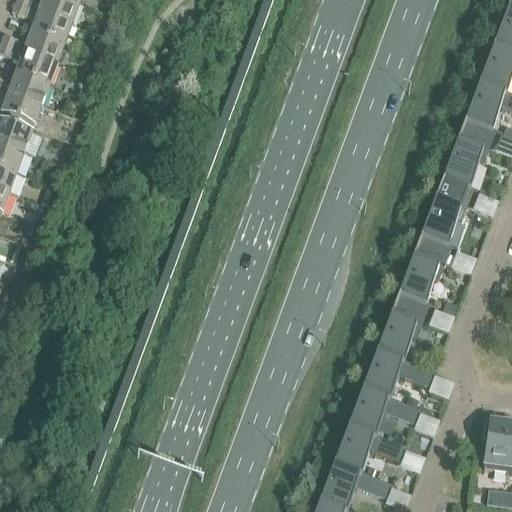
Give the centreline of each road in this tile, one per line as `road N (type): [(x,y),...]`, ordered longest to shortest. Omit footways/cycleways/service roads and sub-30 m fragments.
road 1 (primary): [(224,511),(417,0)]
road 2 (primary): [(340,0),(154,511)]
road 3 (residential): [(472,392),(461,347),(511,215)]
road 4 (residential): [(472,392),(425,511)]
